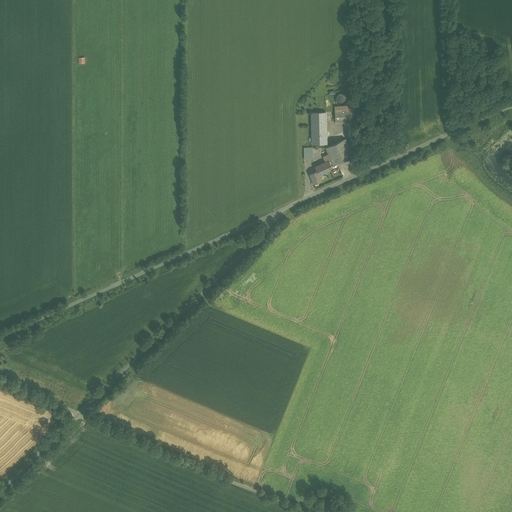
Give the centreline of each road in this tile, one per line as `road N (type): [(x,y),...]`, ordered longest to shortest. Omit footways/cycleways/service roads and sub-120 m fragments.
road 1 (residential): [(271,214),(0,337)]
road 2 (residential): [(79,413),(265,231),(271,214)]
road 3 (residential): [(511,105),(271,214)]
road 4 (residential): [(311,511),(79,413)]
